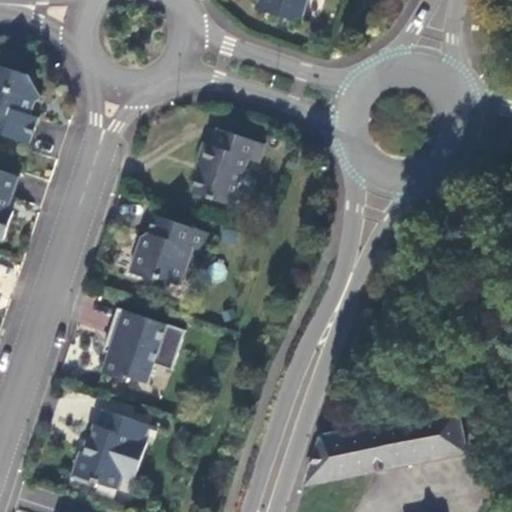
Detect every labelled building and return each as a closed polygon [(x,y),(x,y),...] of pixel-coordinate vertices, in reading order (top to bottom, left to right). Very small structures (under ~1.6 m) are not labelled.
[(259,0),(258,5),(262,11),(298,22),(304,19),(309,0),(259,0)] [(0,66),(0,134),(30,145),(39,118),(30,115),(34,103),(42,99),(29,76),(0,66)] [(266,145),(218,129),(213,146),(205,144),(199,162),(204,164),(194,193),(231,206),(241,175),(246,172),(250,161),(260,164),(266,145)] [(20,178),(0,171),(0,239),(4,240),(14,211),(9,210),(20,178)] [(200,246),(205,232),(155,216),(145,247),(140,245),(131,273),(155,282),(161,279),(181,286),(194,250),(200,246)] [(200,246),(194,250),(207,254),(213,235),(205,232),(200,246)] [(186,332),(119,309),(104,352),(110,354),(103,374),(129,382),(131,379),(148,384),(154,365),(173,371),(186,332)] [(469,453),(459,409),(321,435),(307,487),(469,453)] [(150,426),(104,410),(99,427),(95,425),(86,454),(81,453),(73,478),(92,484),(92,485),(98,488),(99,484),(118,490),(123,475),(136,479),(148,443),(145,442),(150,426)]
